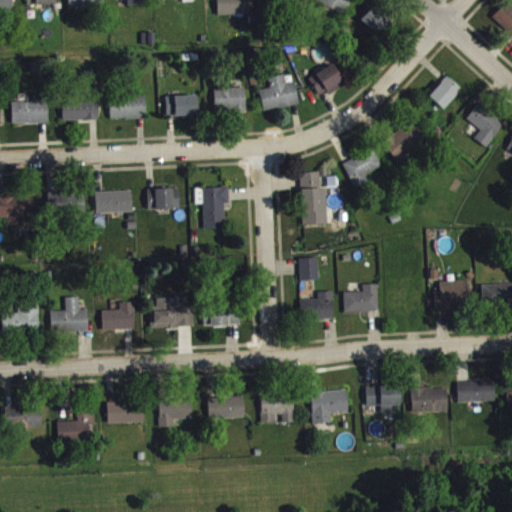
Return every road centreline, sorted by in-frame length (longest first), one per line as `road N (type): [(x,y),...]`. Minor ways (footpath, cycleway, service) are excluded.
road 1 (residential): [(0,158),(302,143),(367,111),(467,0)]
road 2 (residential): [(0,371),(511,343)]
road 3 (residential): [(270,359),(264,147)]
road 4 (residential): [(419,0),(511,80)]
